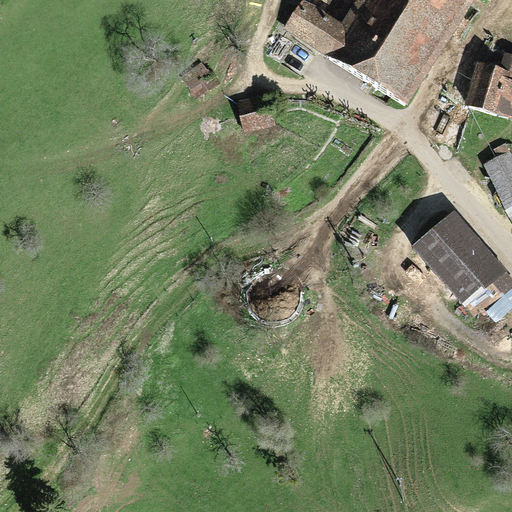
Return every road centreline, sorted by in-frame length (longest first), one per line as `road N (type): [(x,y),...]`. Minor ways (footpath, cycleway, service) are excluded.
road 1 (track): [(498,0),(405,133),(314,232),(247,248),(196,280),(0,497)]
road 2 (unclassified): [(511,253),(405,133),(358,99),(318,79),(253,77)]
road 3 (track): [(253,77),(93,159),(18,170)]
road 4 (track): [(447,181),(396,250),(396,272),(458,323),(511,327)]
